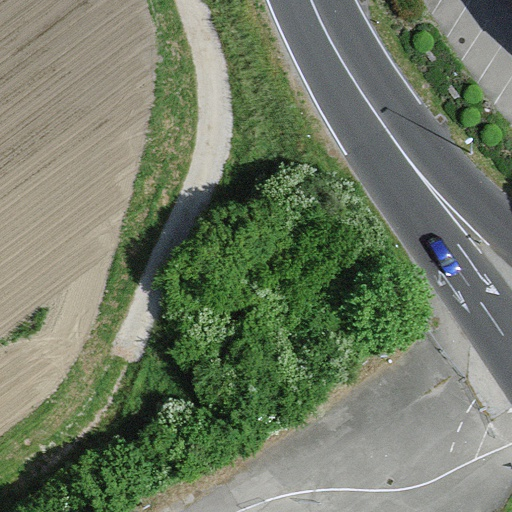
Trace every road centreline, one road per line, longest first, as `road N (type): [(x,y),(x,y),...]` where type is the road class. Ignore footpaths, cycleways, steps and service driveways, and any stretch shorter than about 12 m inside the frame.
road 1 (track): [(0,477),(86,416),(108,385),(209,171),(215,99),(189,0)]
road 2 (primary): [(398,146),(511,350)]
road 3 (primary): [(398,146),(311,0)]
road 4 (primary): [(511,238),(398,146)]
